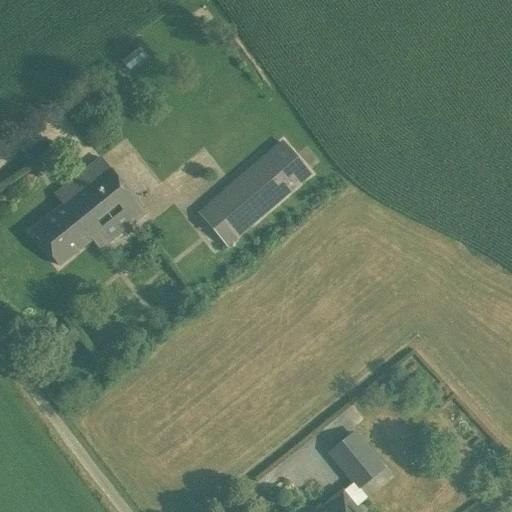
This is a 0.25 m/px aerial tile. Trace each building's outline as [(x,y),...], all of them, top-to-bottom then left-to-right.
[(59,106),(69,119),(95,100),(85,87),(59,106)] [(308,174),(282,143),(209,205),(235,237),(308,174)] [(144,213),(101,159),(62,190),(70,200),(30,232),(58,266),(124,213),(132,223),(144,213)] [(353,434),(329,453),(357,488),(381,469),(353,434)] [(358,511),(342,492),(316,511),(358,511)]
